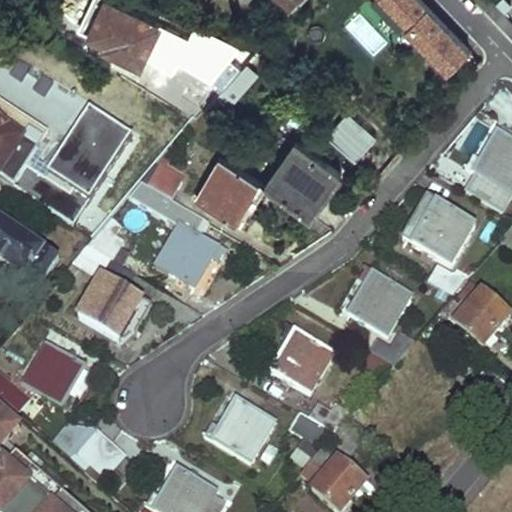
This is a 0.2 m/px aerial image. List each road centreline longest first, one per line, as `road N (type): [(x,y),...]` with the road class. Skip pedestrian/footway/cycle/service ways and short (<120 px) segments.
road 1 (residential): [(508,56),(332,249),(193,351),(150,404)]
road 2 (residential): [(431,511),(511,415)]
